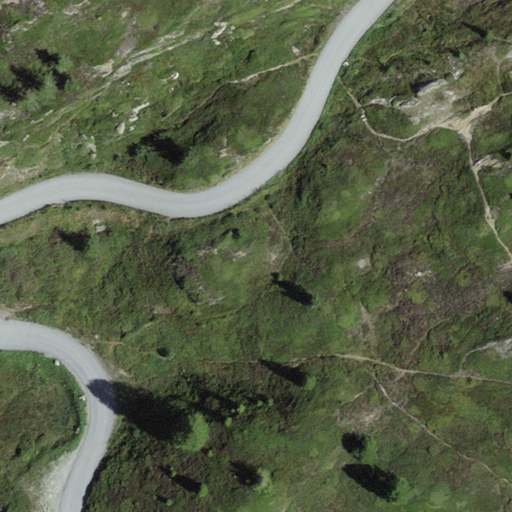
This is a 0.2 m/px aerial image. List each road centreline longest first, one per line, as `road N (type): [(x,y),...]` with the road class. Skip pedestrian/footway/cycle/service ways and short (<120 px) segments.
road 1 (residential): [(379,0),(329,60),(302,127),(259,177),(207,204),(92,182),(0,213)]
road 2 (residential): [(68,511),(102,416),(93,369),(55,340),(0,334)]
